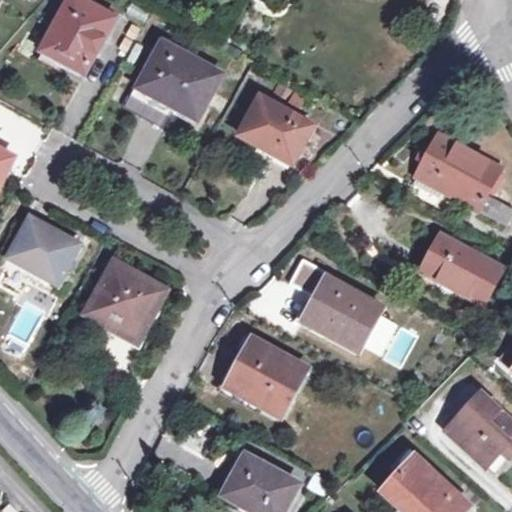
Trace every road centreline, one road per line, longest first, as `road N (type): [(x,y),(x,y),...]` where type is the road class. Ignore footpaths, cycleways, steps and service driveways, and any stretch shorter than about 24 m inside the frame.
road 1 (residential): [(223,268),(202,221),(82,160),(52,154),(39,172),(43,191),(169,255)]
road 2 (residential): [(223,268),(484,35)]
road 3 (residential): [(109,511),(223,268)]
